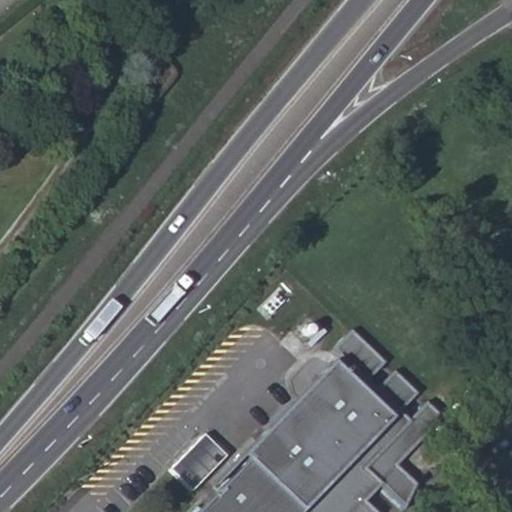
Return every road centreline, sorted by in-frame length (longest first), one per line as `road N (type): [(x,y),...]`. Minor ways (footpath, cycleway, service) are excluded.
road 1 (secondary): [(265,156),(0,462)]
road 2 (secondary): [(265,156),(329,145),(511,13)]
road 3 (secondary): [(396,0),(265,156)]
